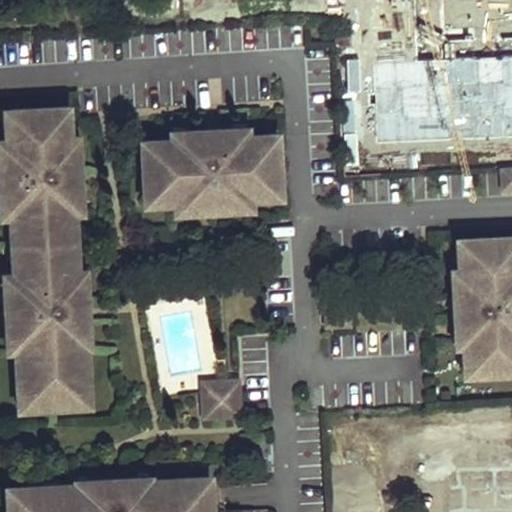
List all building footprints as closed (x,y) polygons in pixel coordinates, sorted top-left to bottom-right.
[(498,26),(434,29),(435,54),(449,53),(464,52),(465,68),(461,69),(464,111),(465,133),(502,130),(500,108),(511,107),(508,83),(511,82),(511,74),(510,49),(499,49),(498,26)] [(464,52),(449,53),(452,111),(464,111),(461,69),(465,68),(464,52)] [(364,169),(359,99),(337,100),(342,164),(352,164),(352,169),(364,169)] [(66,106),(10,109),(11,128),(4,128),(4,139),(5,151),(0,151),(0,203),(8,203),(9,215),(9,226),(16,226),(17,244),(18,262),(11,262),(12,273),(12,285),(3,286),(3,302),(5,302),(6,321),(5,321),(6,338),(15,337),(16,349),(17,375),(15,375),(16,392),(30,391),(31,407),(73,405),(72,389),(86,388),(85,372),(83,372),(82,346),(81,334),(86,333),(85,319),(83,319),(82,296),(84,295),(83,281),(78,281),(78,270),(75,270),(72,212),(75,212),(74,199),(79,199),(78,185),(76,185),(74,162),(76,161),(76,148),(71,148),(70,136),(68,136),(66,106)] [(221,209),(237,208),(236,198),(248,198),(259,197),(259,190),(278,189),(275,133),(245,135),(245,132),(233,132),(233,128),(219,128),(219,131),(195,132),(195,130),(181,130),(181,135),(169,136),(169,139),(140,140),(143,196),(161,195),(162,202),(173,202),(185,201),(186,211),(201,210),(201,207),(221,206),(221,209)] [(398,133),(369,134),(369,149),(399,148),(398,133)] [(511,156),(442,161),(443,171),(500,167),(511,165),(511,156)] [(439,161),(379,165),(380,174),(439,171),(439,161)] [(501,189),(511,188),(511,165),(500,167),(501,189)] [(278,189),(259,190),(259,197),(278,196),(278,189)] [(162,202),(161,195),(143,196),(143,203),(162,202)] [(237,208),(249,207),(248,198),(236,198),(237,208)] [(173,202),(173,211),(186,211),(185,201),(173,202)] [(0,203),(0,215),(9,215),(8,203),(0,203)] [(511,235),(463,238),(464,257),(457,258),(457,268),(458,280),(451,281),(452,295),(454,295),(455,318),(453,318),(454,332),(460,332),(461,344),(462,355),(470,355),(471,374),(511,371),(511,235)] [(463,238),(456,238),(457,258),(464,257),(463,238)] [(17,244),(10,244),(11,262),(18,262),(17,244)] [(12,273),(2,274),(3,286),(12,285),(12,273)] [(347,302),(325,303),(326,325),(348,324),(347,302)] [(6,338),(6,350),(16,349),(15,337),(6,338)] [(462,355),(463,374),(471,374),(470,355),(462,355)] [(208,382),(208,388),(202,389),(203,417),(239,415),(237,380),(208,382)] [(86,388),(72,389),(73,405),(87,404),(86,388)] [(30,391),(16,392),(17,408),(31,407),(30,391)] [(383,501),(410,499),(407,447),(380,449),(383,501)] [(511,511),(511,467),(456,469),(457,511),(511,511)] [(207,475),(191,476),(192,490),(208,490),(207,475)] [(191,476),(175,477),(175,479),(148,480),(136,481),(136,476),(122,477),(122,479),(98,481),(98,478),(84,479),(85,484),(75,484),(74,483),(73,483),(47,484),(47,489),(35,489),(5,491),(6,511),(209,511),(208,490),(192,490),(191,476)]
